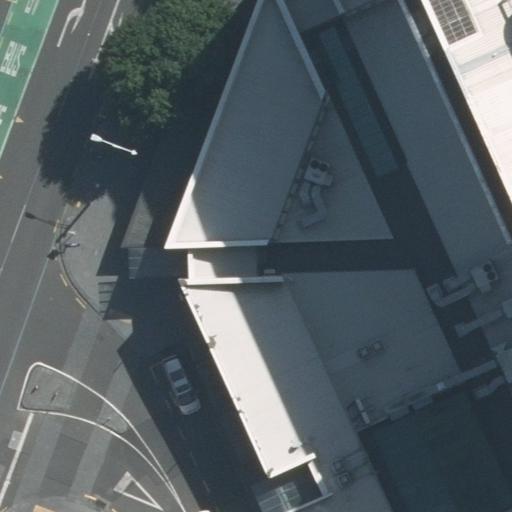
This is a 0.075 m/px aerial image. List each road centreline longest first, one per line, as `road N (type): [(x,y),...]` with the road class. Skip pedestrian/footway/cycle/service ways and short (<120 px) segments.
road 1 (residential): [(0,318),(91,358),(122,385),(147,420),(188,511)]
road 2 (residential): [(172,511),(79,451),(0,422)]
road 3 (tertiary): [(0,165),(59,0)]
